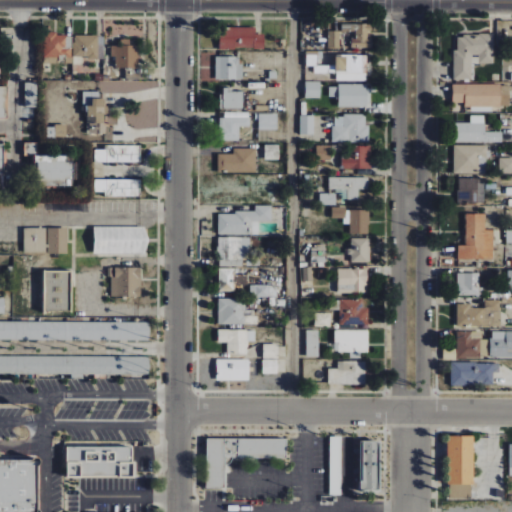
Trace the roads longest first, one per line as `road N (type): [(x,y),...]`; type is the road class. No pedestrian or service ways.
road 1 (residential): [(177,511),(174,0)]
road 2 (residential): [(409,0),(411,511)]
road 3 (residential): [(177,410),(511,411)]
